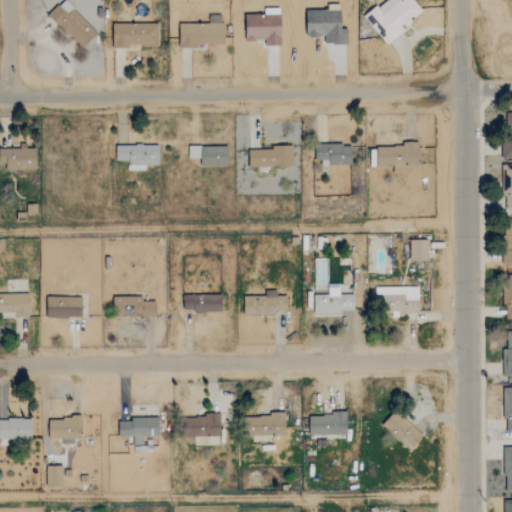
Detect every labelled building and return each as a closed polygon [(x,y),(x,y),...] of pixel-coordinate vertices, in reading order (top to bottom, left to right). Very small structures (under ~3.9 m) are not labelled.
[(97,34),(65,0),(63,0),(49,14),(81,49),(97,34)] [(384,0),(364,18),(388,44),(406,28),(405,26),(423,10),(414,0),(384,0)] [(306,37),(306,11),(323,11),(323,4),(339,4),(339,29),(345,29),(346,42),(324,42),(324,37),(306,37)] [(245,41),(245,15),(262,15),(262,8),(278,8),(278,46),(263,46),(263,41),(245,41)] [(179,48),(195,48),(195,44),(223,44),(223,16),(207,16),(207,23),(179,23),(179,48)] [(158,44),(158,23),(113,23),(113,48),(128,48),(128,45),(158,44)] [(417,141),(402,142),(402,146),(376,146),(376,166),(393,165),(393,175),(405,174),(405,165),(418,165),(417,141)] [(145,170),(145,165),(159,165),(158,144),(115,145),(116,160),(127,160),(128,171),(145,170)] [(351,164),(352,145),(315,144),(315,163),(351,164)] [(228,147),(188,146),(188,158),(200,158),(200,165),(228,166),(228,147)] [(0,147),(0,163),(6,163),(6,170),(37,169),(36,148),(26,148),(26,147),(0,147)] [(249,148),(249,167),(293,166),(292,147),(249,148)] [(511,167),(503,167),(504,208),(511,208),(511,167)] [(428,239),(409,240),(410,261),(429,260),(428,239)] [(511,277),(510,277),(510,288),(503,288),(503,303),(507,303),(506,318),(511,318),(511,277)] [(418,286),(375,288),(376,303),(390,303),(390,313),(419,312),(418,286)] [(342,314),(342,310),(354,310),(354,294),(339,294),(339,287),(327,287),(327,295),(314,295),(314,313),(342,314)] [(244,315),(275,315),(275,310),(287,311),(287,295),(277,295),(277,291),(265,290),(265,297),(244,297),(244,315)] [(0,313),(14,313),(14,318),(29,317),(29,293),(0,293),(0,313)] [(222,312),(222,294),(183,295),(183,309),(192,309),(192,313),(222,312)] [(82,318),(82,297),(46,297),(46,317),(82,318)] [(143,302),(142,297),(113,297),(114,317),(156,316),(156,301),(143,302)] [(503,376),(511,376),(511,331),(503,331),(503,376)] [(347,434),(346,411),(331,412),(331,415),(308,416),(309,435),(347,434)] [(410,450),(422,436),(395,411),(382,424),(410,450)] [(245,436),(244,416),(282,414),(283,435),(245,436)] [(180,436),(179,416),(217,415),(218,435),(180,436)] [(49,418),(49,439),(82,438),(81,417),(49,418)] [(118,419),(118,436),(133,436),(133,444),(143,444),(143,436),(158,435),(158,418),(118,419)] [(0,419),(0,439),(30,439),(30,419),(0,419)] [(62,488),(63,466),(46,466),(45,488),(62,488)]
